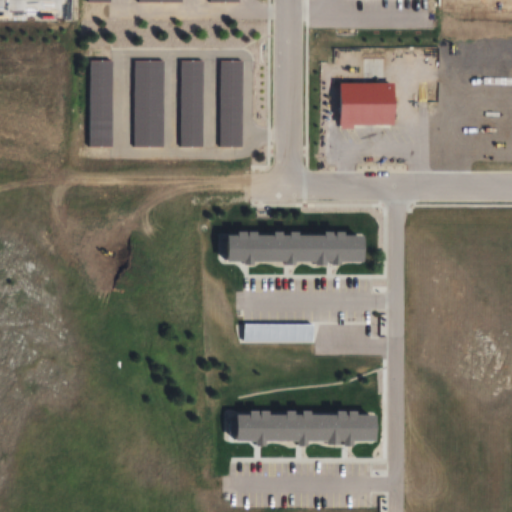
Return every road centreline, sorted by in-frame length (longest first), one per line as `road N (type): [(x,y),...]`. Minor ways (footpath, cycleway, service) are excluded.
road 1 (residential): [(511,189),(260,186)]
road 2 (residential): [(288,189),(288,0)]
